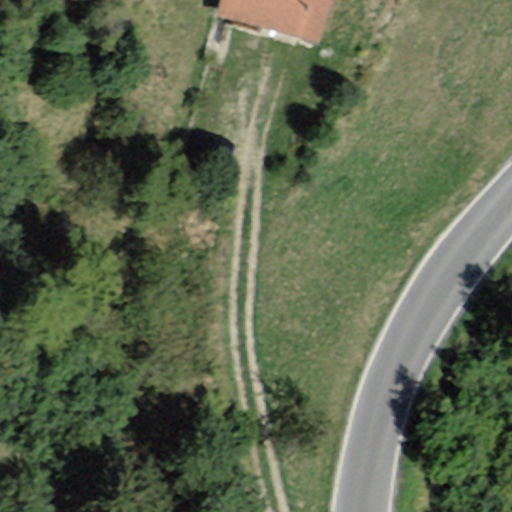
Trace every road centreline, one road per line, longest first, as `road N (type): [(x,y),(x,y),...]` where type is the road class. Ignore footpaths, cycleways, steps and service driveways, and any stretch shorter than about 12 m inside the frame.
road 1 (tertiary): [(361,511),(381,389),(415,318),(511,201)]
road 2 (track): [(271,511),(260,491),(235,307),(238,214)]
